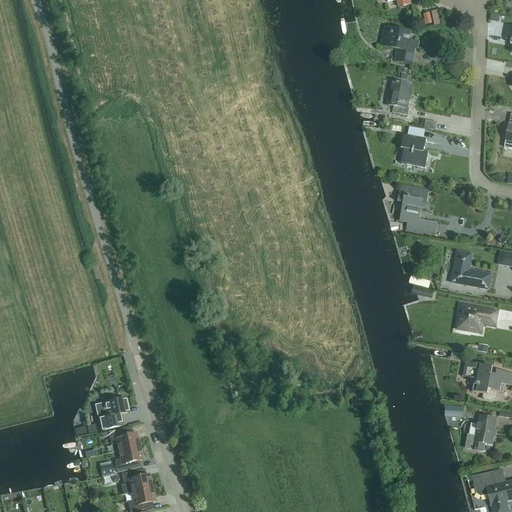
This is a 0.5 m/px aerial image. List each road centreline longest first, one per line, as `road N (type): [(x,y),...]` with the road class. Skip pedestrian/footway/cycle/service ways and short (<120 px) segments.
road 1 (tertiary): [(185,511),(33,0)]
road 2 (unclassified): [(511,192),(476,173),(482,33)]
